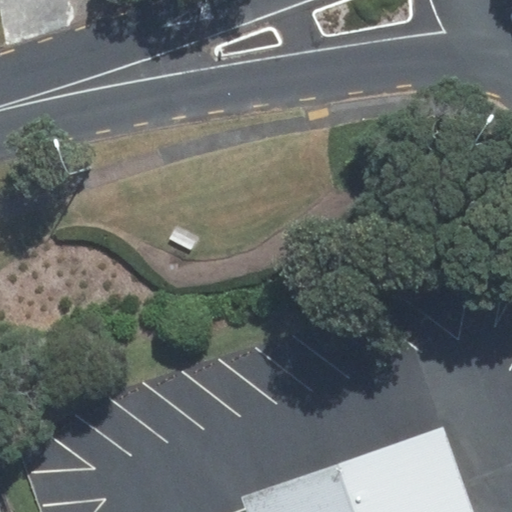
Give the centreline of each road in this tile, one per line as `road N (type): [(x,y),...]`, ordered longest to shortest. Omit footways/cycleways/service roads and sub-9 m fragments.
road 1 (tertiary): [(511,51),(328,62),(0,103)]
road 2 (tertiary): [(0,99),(237,0)]
